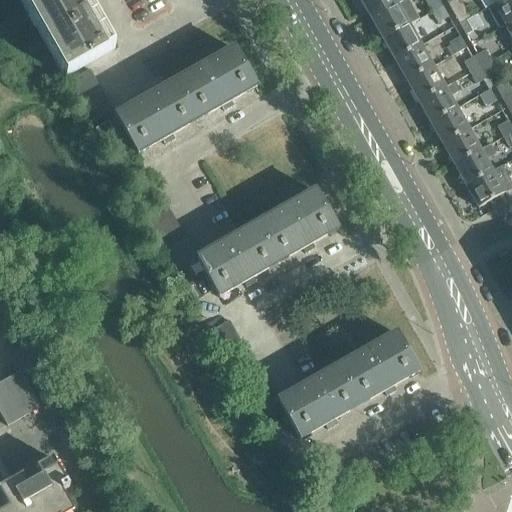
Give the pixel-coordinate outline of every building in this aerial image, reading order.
[(21,0),(65,77),(114,50),(85,0),(21,0)] [(358,0),(370,20),(396,4),(393,0),(358,0)] [(404,0),(396,4),(370,20),(382,41),(408,26),(418,20),(405,0),(404,0)] [(430,13),(441,7),(437,0),(427,0),(424,2),(430,13)] [(458,25),(469,19),(458,0),(452,0),(446,4),(458,25)] [(504,27),(511,22),(511,0),(502,0),(492,6),(487,9),(499,30),(504,27)] [(436,24),(447,18),(441,7),(430,13),(436,24)] [(464,36),(475,30),(469,19),(458,25),(464,36)] [(382,41),(394,62),(420,47),(408,26),(382,41)] [(454,55),(465,49),(458,38),(448,44),(454,55)] [(432,68),(420,47),(394,62),(406,83),(432,68)] [(256,88),(234,50),(175,84),(196,122),(221,108),(224,113),(233,108),(231,102),(256,88)] [(480,68),(491,62),(485,51),(474,57),(480,68)] [(469,74),(480,68),(474,57),(463,63),(469,74)] [(486,79),(489,77),(497,73),(491,62),(480,68),(486,79)] [(406,83),(418,104),(444,89),(444,88),(436,75),(441,72),(437,65),(432,68),(406,83)] [(475,85),(484,81),(486,79),(480,68),(469,74),(475,85)] [(89,70),(79,76),(68,83),(74,93),(95,81),(89,70)] [(95,81),(74,93),(79,102),(101,91),(95,81)] [(418,104),(430,125),(456,110),(449,97),(459,92),(453,83),(444,88),(444,89),(418,104)] [(172,136),(196,122),(175,84),(167,88),(115,118),(137,156),(162,142),(165,147),(175,141),(172,136)] [(101,91),(79,102),(85,113),(107,101),(101,91)] [(485,107),(495,102),(489,91),(479,96),(485,107)] [(506,109),(511,105),(511,92),(511,91),(500,98),(506,109)] [(91,124),(113,111),(107,101),(85,113),(91,124)] [(456,110),(430,125),(442,146),(468,131),(456,110)] [(108,122),(95,130),(106,150),(119,142),(108,122)] [(502,138),(511,133),(511,130),(507,122),(496,128),(502,138)] [(442,146),(454,167),(480,152),(468,131),(442,146)] [(509,149),(511,147),(511,133),(502,138),(509,149)] [(480,152),(454,167),(466,188),(492,173),(485,161),(494,156),(489,147),(480,152)] [(492,173),(466,188),(477,209),(488,203),(493,211),(509,202),(504,194),(511,189),(511,187),(501,168),(492,173)] [(337,230),(315,192),(256,227),(278,265),(303,250),(306,255),(316,249),(313,244),(337,230)] [(169,208),(147,221),(153,231),(175,219),(169,208)] [(158,241),(180,229),(175,219),(153,231),(158,241)] [(278,265),(256,227),(244,234),(219,248),(198,260),(197,261),(215,291),(218,298),(243,284),(245,289),(255,283),(253,279),(278,265)] [(164,252),(186,239),(180,229),(158,241),(164,252)] [(170,262),(192,249),(186,239),(164,252),(170,262)] [(176,273),(187,266),(197,261),(198,260),(192,249),(170,262),(176,273)] [(187,266),(205,297),(215,291),(197,261),(187,266)] [(187,266),(176,273),(194,303),(205,297),(187,266)] [(229,321),(211,331),(217,342),(235,331),(229,321)] [(235,331),(217,342),(223,352),(241,342),(235,331)] [(400,341),(396,335),(338,368),(360,407),(385,393),(387,398),(396,393),(393,387),(418,373),(400,341)] [(241,342),(223,352),(229,363),(247,352),(241,342)] [(234,374),(256,361),(250,351),(247,352),(229,363),(228,363),(234,374)] [(240,384),(262,372),(256,361),(234,374),(240,384)] [(360,407),(338,368),(320,378),(304,387),(279,401),(278,402),(296,434),(299,441),(325,426),(328,431),(338,426),(335,421),(360,407)] [(246,394),(268,382),(262,372),(240,384),(246,394)] [(0,409),(10,427),(40,409),(20,373),(0,384),(0,409)] [(251,404),(273,392),(268,382),(246,394),(251,404)] [(257,414),(268,408),(278,402),(279,401),(273,392),(251,404),(257,414)] [(268,408),(286,439),(296,434),(278,402),(268,408)] [(268,408),(257,414),(275,445),(286,439),(268,408)] [(0,511),(48,511),(43,503),(69,488),(52,459),(35,469),(39,476),(26,484),(22,477),(0,489),(0,480),(2,480),(0,476),(0,511)]
